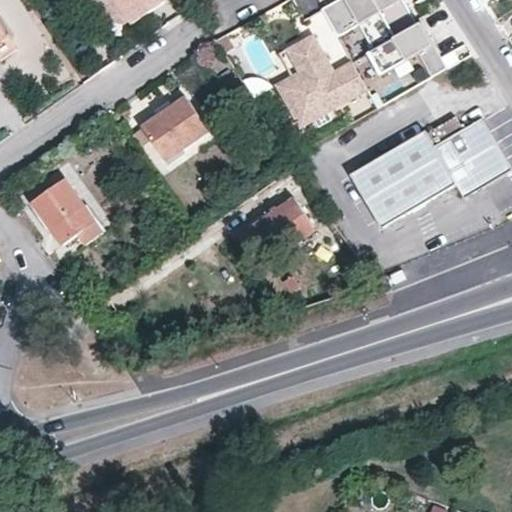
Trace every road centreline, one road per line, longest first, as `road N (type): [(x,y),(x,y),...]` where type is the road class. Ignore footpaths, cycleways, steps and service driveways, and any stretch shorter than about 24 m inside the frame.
road 1 (primary): [(511,297),(19,459)]
road 2 (residential): [(0,162),(178,37)]
road 3 (residential): [(0,226),(22,263),(0,353)]
